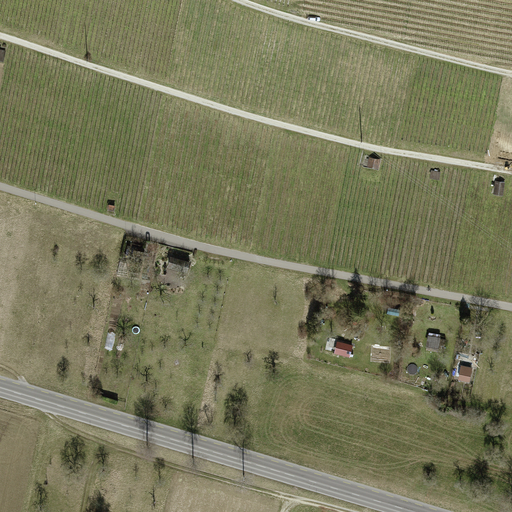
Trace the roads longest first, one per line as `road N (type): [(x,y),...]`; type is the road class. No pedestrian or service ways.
road 1 (track): [(0,35),(360,143),(511,171)]
road 2 (unclassified): [(0,185),(236,255),(511,308)]
road 3 (primary): [(0,387),(419,511)]
road 4 (track): [(246,0),(299,21),(511,73)]
